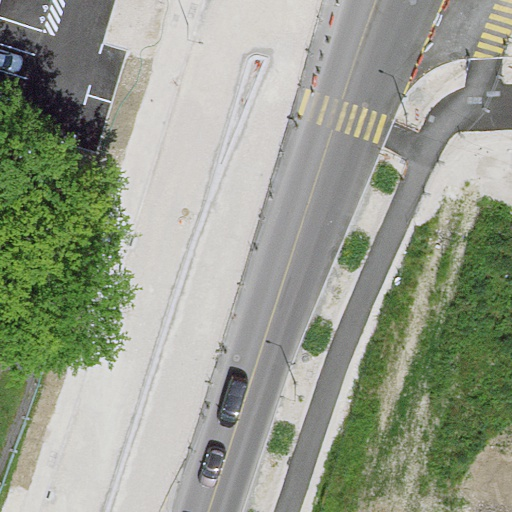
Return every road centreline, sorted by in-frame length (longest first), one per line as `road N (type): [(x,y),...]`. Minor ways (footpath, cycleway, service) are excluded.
road 1 (primary): [(215,511),(296,258),(362,123),(398,0)]
road 2 (primary): [(237,0),(68,511)]
